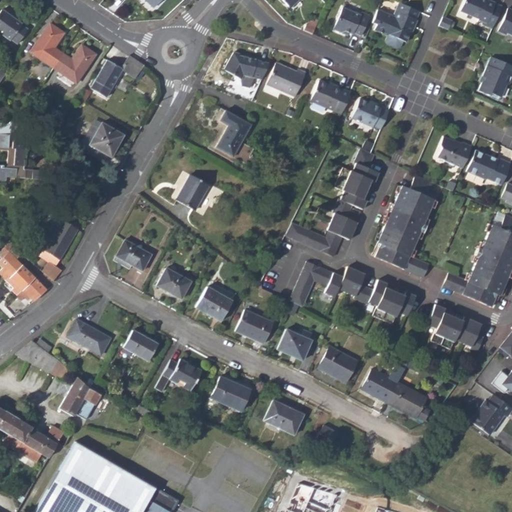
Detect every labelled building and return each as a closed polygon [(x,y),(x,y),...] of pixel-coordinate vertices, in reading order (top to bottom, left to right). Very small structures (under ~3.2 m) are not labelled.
[(291,0),(284,7),(286,9),(295,1),(293,0),(291,0)] [(477,0),(462,0),(458,12),(475,20),(475,21),(483,24),(481,27),(488,31),(498,8),(491,5),(491,4),(483,1),(483,2),(477,0)] [(404,7),(396,3),(390,17),(374,10),(370,21),(375,23),(372,30),(385,36),(385,35),(387,35),(385,40),(386,44),(395,48),(399,47),(402,41),(404,42),(408,31),(406,31),(408,28),(411,29),(414,20),(413,20),(416,12),(404,7)] [(511,9),(506,7),(495,31),(503,35),(504,33),(511,37),(511,9)] [(330,29),(339,33),(341,31),(347,33),(350,34),(351,33),(357,35),(366,16),(358,13),(356,16),(339,9),(330,29)] [(0,11),(0,34),(13,44),(14,43),(16,44),(26,30),(24,29),(25,28),(1,10),(0,11)] [(450,21),(440,17),(437,26),(446,30),(450,21)] [(302,23),(299,30),(310,35),(313,27),(302,23)] [(30,53),(75,82),(94,55),(81,46),(71,60),(54,48),(62,34),(49,24),(30,53)] [(259,80),(266,63),(253,61),(232,56),(230,53),(221,71),(238,80),(240,87),(247,88),(252,78),(259,80)] [(106,61),(90,89),(105,97),(122,70),(134,78),(142,65),(128,56),(120,68),(112,64),(106,61)] [(511,78),(511,76),(511,66),(488,57),(480,77),(482,78),(479,83),(475,91),(486,96),(490,93),(497,97),(503,84),(506,84),(509,78),(511,78)] [(263,84),(292,96),(302,72),(294,69),(293,72),(272,63),(263,84)] [(308,102),(338,114),(347,93),(330,86),(329,88),(316,82),(308,102)] [(89,92),(83,89),(78,99),(83,102),(89,92)] [(371,126),(378,129),(386,111),(378,108),(378,105),(370,101),(369,103),(364,101),(357,98),(348,118),(370,127),(371,126)] [(80,108),(83,102),(78,99),(74,105),(80,108)] [(215,148),(231,157),(240,142),(249,125),(239,119),(224,111),(219,122),(227,126),(215,148)] [(0,123),(0,126),(0,150),(7,151),(6,167),(3,167),(3,166),(0,165),(0,180),(6,181),(6,177),(39,179),(41,171),(23,169),(23,166),(25,166),(26,159),(23,159),(24,150),(26,150),(27,144),(14,142),(15,135),(13,135),(14,129),(17,130),(17,126),(18,124),(17,124),(17,123),(15,121),(13,121),(12,122),(11,123),(10,125),(0,123)] [(89,145),(110,157),(114,149),(112,148),(120,135),(101,124),(89,145)] [(435,157),(460,168),(469,146),(459,142),(458,143),(457,146),(450,143),(451,141),(441,136),(437,144),(438,148),(435,157)] [(231,157),(235,159),(244,144),(240,142),(231,157)] [(336,200),(331,213),(332,214),(325,231),(326,232),(324,238),(297,226),(291,240),(331,257),(340,238),(347,241),(355,224),(346,219),(351,207),(361,211),(367,196),(358,192),(360,187),(369,190),(376,175),(365,170),(372,155),(358,148),(352,162),(354,163),(350,172),(341,168),(332,187),(341,192),(337,201),(336,200)] [(482,179),(498,186),(508,163),(495,158),(493,159),(473,150),(463,172),(482,181),(482,179)] [(400,186),(370,256),(421,278),(427,264),(411,257),(407,255),(411,249),(415,238),(422,222),(423,218),(428,208),(431,200),(424,196),(430,182),(413,175),(407,189),(400,186)] [(193,211),(207,186),(188,176),(175,200),(193,211)] [(81,185),(69,178),(60,195),(72,202),(81,185)] [(447,181),(445,189),(450,191),(453,184),(447,181)] [(511,202),(511,187),(505,184),(499,198),(511,202)] [(470,274),(469,275),(467,282),(463,280),(447,273),(441,287),(494,309),(511,266),(511,217),(504,215),(498,228),(491,225),(487,233),(483,243),(475,263),(470,274)] [(60,220),(39,256),(48,262),(54,266),(76,230),(60,220)] [(415,238),(418,240),(425,224),(422,222),(415,238)] [(283,236),(291,240),(297,226),(290,223),(283,236)] [(114,256),(141,272),(150,255),(123,240),(114,256)] [(17,252),(2,242),(0,244),(0,253),(3,257),(7,253),(13,257),(17,252)] [(475,263),(483,243),(479,242),(471,262),(475,263)] [(20,266),(13,257),(7,253),(3,257),(0,253),(0,266),(2,269),(7,275),(9,276),(20,266)] [(404,317),(412,297),(396,290),(392,299),(387,297),(391,288),(375,281),(372,290),(358,284),(362,275),(345,268),(341,276),(305,261),(287,301),(300,306),(311,280),(324,286),(321,293),(332,298),(335,290),(352,297),(351,299),(365,305),(366,303),(373,306),(369,315),(389,324),(394,313),(404,317)] [(41,271),(52,280),(60,270),(54,266),(48,262),(41,271)] [(7,279),(20,291),(33,277),(20,266),(9,276),(7,279)] [(154,286),(179,300),(189,282),(164,269),(154,286)] [(10,291),(15,295),(20,291),(7,279),(9,276),(7,275),(3,279),(12,288),(10,291)] [(26,293),(34,301),(46,289),(33,277),(20,291),(15,295),(14,296),(19,300),(26,293)] [(195,308),(211,317),(213,313),(221,317),(230,301),(206,287),(195,308)] [(477,352),(482,338),(475,336),(479,326),(455,316),(451,325),(445,323),(449,313),(433,306),(424,326),(434,330),(429,342),(449,350),(453,341),(470,347),(469,349),(477,352)] [(233,331),(262,344),(272,322),(243,310),(233,331)] [(65,337),(99,355),(108,339),(75,320),(65,337)] [(511,330),(511,332),(499,349),(511,358),(511,356),(511,327),(511,330)] [(285,330),(277,347),(287,352),(286,354),(300,361),(309,341),(285,330)] [(122,347),(146,361),(156,344),(131,331),(122,347)] [(35,344),(46,352),(49,348),(37,339),(35,344)] [(30,342),(13,355),(24,361),(35,344),(30,342)] [(24,361),(49,374),(57,361),(46,352),(35,344),(24,361)] [(316,368),(344,383),(356,361),(327,346),(316,368)] [(167,379),(188,390),(199,371),(178,359),(176,363),(169,360),(153,388),(160,392),(167,379)] [(67,370),(57,361),(49,374),(54,377),(57,370),(65,375),(67,370)] [(421,369),(407,362),(404,367),(418,374),(421,369)] [(359,389),(386,403),(396,383),(370,369),(359,389)] [(62,381),(65,375),(57,370),(54,377),(62,381)] [(511,370),(506,376),(499,371),(490,383),(502,393),(506,388),(511,393),(511,370)] [(209,398),(239,411),(248,390),(218,376),(209,398)] [(93,404),(99,395),(88,390),(75,378),(66,392),(81,400),(81,398),(93,404)] [(386,403),(399,410),(400,408),(414,416),(423,420),(428,411),(420,406),(424,398),(396,383),(386,403)] [(62,399),(77,407),(81,400),(66,392),(62,399)] [(505,416),(511,407),(491,393),(486,401),(483,399),(478,406),(480,408),(476,413),(475,412),(469,421),(487,434),(502,414),(505,416)] [(71,416),(77,407),(62,399),(57,408),(71,416)] [(293,435),(301,417),(288,410),(289,409),(271,400),(262,421),(293,435)] [(399,410),(413,418),(414,416),(400,408),(399,410)] [(288,410),(301,417),(302,415),(289,409),(288,410)] [(30,428),(4,413),(0,418),(0,430),(5,433),(0,440),(0,441),(16,451),(21,443),(22,442),(29,429),(30,428)] [(322,425),(312,442),(327,450),(336,433),(322,425)] [(30,448),(47,458),(56,443),(62,432),(51,427),(45,438),(29,429),(22,442),(31,447),(30,448)] [(68,436),(62,432),(56,443),(62,447),(68,436)] [(73,442),(33,511),(139,511),(153,489),(73,442)]
